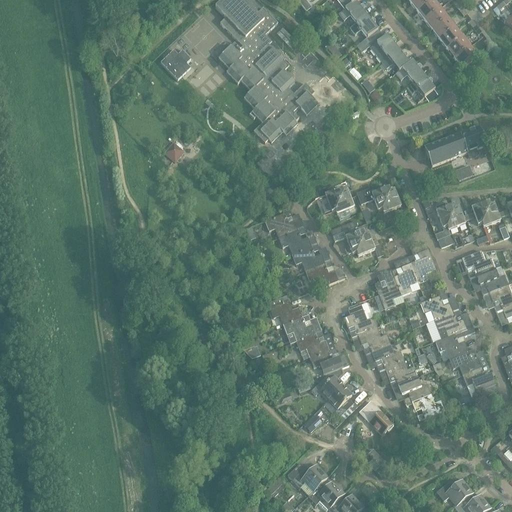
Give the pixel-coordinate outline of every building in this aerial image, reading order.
[(289,68),(262,40),(277,25),(263,10),(257,16),(242,0),(224,0),(215,9),(226,20),(220,25),(243,49),(241,52),(234,45),(218,60),(229,71),(226,74),(237,86),(240,83),(251,93),(243,100),(254,111),(251,114),(262,125),(253,134),(264,145),(268,141),(271,144),(282,134),(286,138),(298,126),(295,124),(299,120),(293,114),(298,109),(307,118),(318,107),(310,99),(314,95),(305,85),(293,97),(287,91),(294,84),(284,74),(289,68)] [(303,0),(299,4),(307,13),(311,10),(303,0)] [(433,2),(431,0),(413,0),(408,4),(416,14),(433,2)] [(440,11),(433,2),(416,14),(423,23),(440,11)] [(367,17),(363,13),(364,11),(364,10),(362,8),(360,8),(356,3),(351,7),(338,17),(344,23),(350,18),(356,26),(367,17)] [(462,10),(457,3),(453,6),(459,13),(462,10)] [(499,12),(505,7),(502,4),(496,9),(499,12)] [(447,20),(440,11),(423,23),(431,33),(447,20)] [(378,31),(375,27),(375,26),(376,25),(375,24),(374,23),(373,22),(372,22),(371,23),(367,17),(356,26),(350,31),(355,37),(361,32),(367,40),(360,45),(361,45),(378,31)] [(511,18),(503,26),(511,37),(511,18)] [(454,29),(448,22),(447,20),(431,33),(438,42),(454,29)] [(476,28),(471,22),(468,24),(473,31),(476,28)] [(322,31),(326,35),(330,31),(327,27),(322,31)] [(482,35),(476,28),(473,31),(478,37),(482,35)] [(462,39),(455,31),(454,29),(438,42),(446,52),(462,39)] [(398,51),(395,46),(396,45),(396,44),(395,42),(393,42),(392,43),(387,37),(370,50),(375,57),(382,52),(387,59),(381,64),(398,51)] [(370,48),(375,43),(371,38),(365,42),(370,48)] [(469,49),(462,39),(446,52),(453,61),(469,49)] [(492,47),(487,41),(483,44),(488,50),(492,47)] [(477,59),(469,49),(453,61),(461,71),(477,59)] [(409,65),(406,61),(407,60),(407,58),(405,57),(404,56),(403,57),(398,51),(381,64),(386,71),(393,66),(399,74),(409,65)] [(164,61),(160,65),(177,83),(181,79),(191,70),(186,65),(191,61),(182,52),(178,56),(173,52),(164,61)] [(346,61),(341,65),(345,70),(350,65),(346,61)] [(423,77),(420,72),(421,72),(421,71),(421,70),(420,68),(419,68),(418,68),(417,69),(412,63),(409,65),(399,74),(392,79),(393,79),(396,77),(401,82),(407,77),(413,85),(423,77)] [(435,91),(431,87),(432,86),(432,85),(432,84),(431,83),(430,83),(429,83),(428,83),(423,77),(413,85),(406,90),(411,97),(418,91),(424,99),(417,104),(418,105),(435,91)] [(369,95),(374,91),(366,81),(361,85),(369,95)] [(375,105),(381,100),(376,93),(369,98),(375,105)] [(479,129),(424,150),(431,169),(467,155),(468,159),(470,160),(476,157),(477,156),(476,151),(486,148),(483,141),(485,140),(484,139),(483,136),(482,137),(479,129)] [(175,162),(183,153),(173,145),(165,154),(175,162)] [(382,212),(390,193),(389,189),(380,193),(378,187),(360,194),(357,196),(361,207),(374,202),(378,213),(382,212)] [(329,196),(325,197),(331,214),(335,212),(343,194),(342,191),(334,194),(331,188),(327,190),(329,196)] [(409,214),(405,203),(403,198),(397,200),(394,192),(390,193),(382,212),(384,215),(401,209),(403,216),(409,214)] [(343,194),(335,212),(337,216),(354,210),(347,193),(343,194)] [(482,226),(490,207),(489,204),(472,210),(473,214),(468,217),(469,221),(475,219),(478,227),(482,226)] [(511,204),(507,207),(508,211),(503,213),(505,218),(510,216),(511,220),(511,204)] [(447,229),(454,210),(453,207),(446,210),(444,205),(438,207),(440,212),(437,213),(443,231),(447,229)] [(498,215),(494,206),(490,207),(482,226),(483,229),(500,223),(499,220),(505,218),(503,213),(498,215)] [(462,219),(458,209),(454,210),(447,229),(448,233),(465,226),(464,223),(469,221),(468,217),(462,219)] [(362,212),(366,223),(373,221),(368,210),(362,212)] [(290,214),(265,224),(269,234),(275,232),(278,240),(297,233),(297,232),(303,230),(298,216),(292,218),(290,214)] [(354,223),(341,228),(343,234),(348,232),(353,230),(356,228),(354,223)] [(509,239),(505,229),(499,231),(504,241),(509,239)] [(297,233),(278,240),(282,251),(288,248),(292,257),(311,250),(310,249),(307,240),(301,242),(300,238),(306,236),(303,230),(297,232),(297,233)] [(343,234),(332,238),(334,244),(346,240),(349,247),(345,248),(344,250),(347,256),(348,256),(352,255),(352,256),(356,255),(364,237),(363,233),(355,236),(353,230),(348,232),(343,234)] [(474,242),(470,232),(465,234),(468,244),(474,242)] [(364,237),(356,255),(357,259),(374,252),(373,248),(379,246),(377,242),(371,244),(368,235),(364,237)] [(488,243),(486,238),(476,242),(478,247),(488,243)] [(453,246),(451,241),(441,245),(443,250),(453,246)] [(311,250),(292,257),(296,268),(302,265),(306,273),(325,266),(321,256),(315,258),(313,254),(319,252),(317,247),(310,249),(311,250)] [(413,258),(408,260),(410,266),(411,266),(418,285),(428,281),(426,275),(435,272),(428,253),(428,252),(417,256),(420,263),(415,265),(413,258)] [(461,261),(455,263),(459,274),(465,271),(467,276),(469,281),(472,280),(476,278),(475,278),(494,270),(491,261),(485,263),(481,253),(461,261)] [(325,266),(306,273),(310,284),(316,282),(319,291),(345,281),(342,275),(340,271),(328,275),(327,271),(333,269),(331,264),(325,266)] [(396,271),(391,273),(394,279),(402,299),(412,295),(409,288),(418,285),(411,266),(410,266),(401,270),(403,276),(398,278),(396,271)] [(472,280),(469,281),(473,291),(485,286),(487,290),(481,292),(483,298),(489,295),(489,294),(508,287),(507,286),(504,277),(498,279),(494,270),(475,278),(476,278),(472,280)] [(380,285),(375,287),(379,297),(385,312),(395,308),(393,302),(402,299),(394,279),(391,273),(381,277),(386,289),(382,290),(380,285)] [(293,286),(289,290),(295,295),(299,291),(293,286)] [(489,295),(483,298),(485,304),(491,301),(492,305),(493,304),(495,309),(494,309),(496,314),(502,311),(511,307),(511,296),(508,287),(489,294),(489,295)] [(424,304),(421,306),(425,316),(430,313),(434,323),(453,315),(459,312),(455,303),(443,308),(441,303),(448,301),(446,296),(444,296),(442,289),(434,292),(437,299),(425,304),(424,304)] [(287,297),(268,305),(273,320),(279,318),(283,327),(302,320),(302,319),(298,309),(292,312),(289,303),(287,297)] [(350,318),(344,320),(345,323),(348,331),(354,329),(356,333),(350,335),(351,340),(358,338),(357,338),(377,330),(373,320),(367,323),(361,307),(350,311),(348,312),(350,318)] [(511,307),(502,311),(506,321),(511,319),(511,323),(507,326),(510,331),(511,330),(511,307)] [(453,315),(434,323),(438,332),(444,330),(448,339),(460,334),(461,335),(470,331),(473,330),(469,319),(463,322),(461,317),(459,312),(453,315)] [(302,320),(283,327),(286,337),(293,334),(296,344),(315,337),(315,336),(321,334),(320,329),(318,324),(306,329),(304,324),(310,322),(308,317),(302,319),(302,320)] [(418,321),(410,323),(412,330),(420,328),(418,321)] [(377,330),(357,338),(358,338),(361,347),(367,345),(369,350),(363,352),(365,357),(371,355),(371,354),(390,347),(390,345),(386,337),(380,339),(377,330)] [(448,339),(435,344),(439,355),(445,352),(449,361),(468,354),(468,353),(464,344),(458,346),(456,342),(472,336),(470,331),(461,335),(460,334),(448,339)] [(315,337),(296,344),(300,354),(303,362),(309,360),(328,352),(335,349),(333,345),(329,336),(323,339),(321,334),(315,336),(315,337)] [(248,350),(245,342),(239,345),(242,352),(248,350)] [(390,347),(371,354),(371,355),(375,364),(381,362),(383,366),(376,369),(378,374),(382,372),(385,371),(384,371),(404,363),(400,354),(394,356),(390,347)] [(506,358),(501,360),(511,386),(511,385),(511,348),(508,350),(511,360),(511,363),(508,365),(506,358)] [(328,352),(309,360),(313,370),(319,368),(323,378),(340,371),(343,370),(338,360),(333,362),(331,358),(337,355),(335,349),(328,352)] [(468,354),(449,361),(453,371),(459,369),(462,378),(476,372),(481,370),(477,360),(471,363),(470,358),(476,355),(474,350),(468,353),(468,354)] [(251,361),(259,357),(256,351),(250,353),(249,351),(244,353),(251,361)] [(382,372),(378,374),(382,383),(388,381),(390,385),(392,391),(398,388),(417,380),(417,379),(414,370),(407,373),(404,364),(404,363),(384,371),(385,371),(382,372)] [(476,372),(462,378),(466,388),(473,386),(478,400),(496,393),(494,388),(496,388),(491,377),(488,378),(487,374),(490,373),(488,370),(487,367),(481,370),(476,372)] [(318,386),(311,394),(315,398),(319,394),(328,403),(342,389),(336,382),(342,376),(340,371),(323,378),(315,381),(318,386)] [(417,380),(398,388),(402,397),(408,395),(409,399),(403,402),(405,407),(411,405),(411,404),(431,397),(427,387),(421,389),(417,380)] [(328,403),(323,407),(332,416),(334,413),(340,419),(343,423),(357,409),(348,401),(351,398),(342,389),(328,403)] [(279,406),(290,401),(288,395),(277,399),(279,406)] [(463,406),(471,403),(468,395),(455,400),(461,408),(463,406)] [(431,397),(411,404),(411,405),(415,414),(421,412),(423,416),(417,419),(419,424),(444,414),(440,403),(434,406),(431,397)] [(393,427),(380,414),(375,419),(371,415),(372,414),(367,408),(360,415),(365,420),(370,425),(369,426),(382,438),(393,427)] [(311,433),(320,425),(313,419),(305,427),(311,433)] [(503,455),(495,447),(491,451),(497,457),(499,458),(503,455)] [(373,451),(368,456),(369,456),(373,461),(380,468),(380,469),(381,468),(385,464),(373,451)] [(510,463),(503,455),(499,458),(506,466),(510,463)] [(300,465),(287,477),(300,490),(305,485),(313,493),(319,488),(328,479),(316,466),(309,474),(300,465)] [(473,495),(463,482),(453,490),(449,485),(437,494),(444,503),(449,499),(457,508),(466,500),(473,495)] [(313,493),(308,498),(316,506),(318,505),(323,511),(327,511),(328,511),(330,510),(338,501),(345,495),(332,483),(323,492),(319,488),(313,493)] [(271,488),(268,491),(272,496),(275,498),(278,495),(275,492),(271,488)] [(330,510),(328,511),(361,511),(365,509),(352,496),(342,505),(338,501),(330,510)] [(488,511),(491,510),(481,497),(470,505),(466,500),(457,508),(455,509),(457,511),(488,511)]
